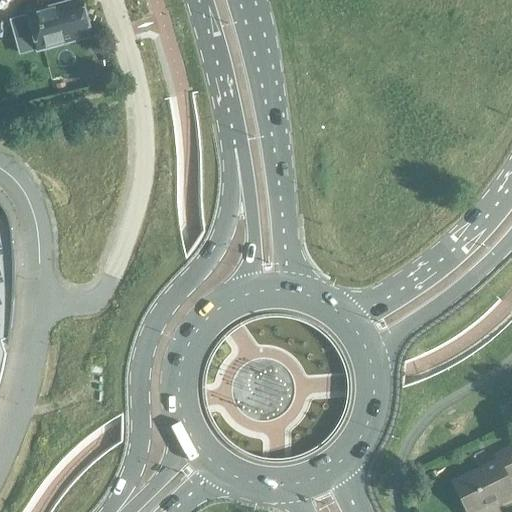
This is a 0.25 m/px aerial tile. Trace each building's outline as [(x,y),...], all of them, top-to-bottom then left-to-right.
[(89,36),(80,1),(28,15),(38,51),(89,36)] [(53,77),(52,66),(39,67),(38,58),(30,59),(32,79),(53,77)] [(12,251),(11,241),(10,229),(10,226),(9,222),(9,220),(7,216),(5,212),(3,212),(3,211),(0,212),(0,374),(1,369),(5,353),(1,340),(8,338),(9,332),(12,332),(15,299),(12,299),(12,289),(13,283),(13,273),(13,265),(12,256),(12,251)] [(511,478),(511,447),(494,456),(497,461),(451,483),(464,511),(471,511),(493,502),(496,506),(511,498),(511,491),(507,481),(511,478)] [(360,477),(360,509),(371,509),(372,477),(360,477)]
